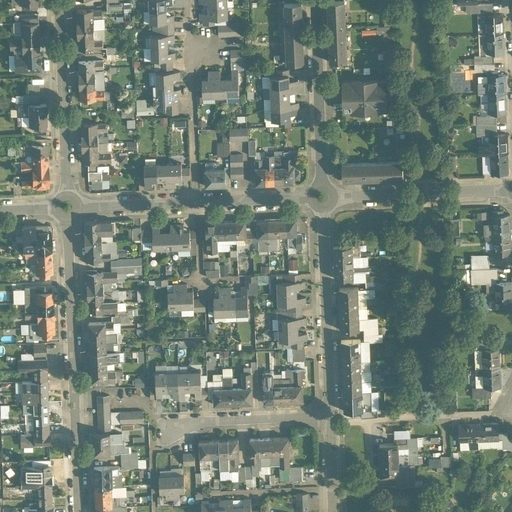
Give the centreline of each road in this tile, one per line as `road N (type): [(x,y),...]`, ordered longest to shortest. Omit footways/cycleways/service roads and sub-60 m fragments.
road 1 (residential): [(66,223),(79,511)]
road 2 (residential): [(306,198),(83,207)]
road 3 (residential): [(319,212),(329,418)]
road 4 (residential): [(58,0),(66,192)]
road 5 (residential): [(314,0),(321,184)]
road 6 (residential): [(329,418),(151,430)]
road 7 (residential): [(335,196),(508,189)]
